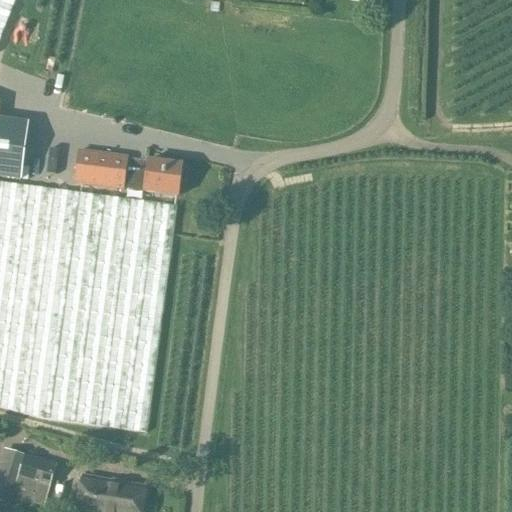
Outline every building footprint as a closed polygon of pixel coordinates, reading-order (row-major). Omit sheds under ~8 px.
[(0,0),(0,41),(16,0),(0,0)] [(0,178),(22,181),(29,123),(0,119),(0,178)] [(80,152),(75,184),(123,190),(123,188),(144,191),(144,193),(179,197),(183,165),(148,160),(148,163),(127,160),(127,158),(80,152)] [(0,184),(0,408),(44,421),(146,433),(176,207),(0,184)] [(16,487),(25,457),(3,450),(0,460),(0,503),(11,506),(13,498),(16,487)] [(16,487),(48,496),(57,466),(25,457),(16,487)] [(76,511),(141,511),(146,488),(112,482),(112,481),(111,482),(82,477),(76,511)]
